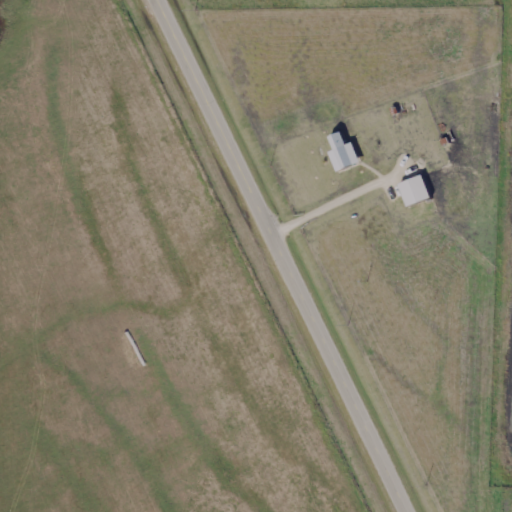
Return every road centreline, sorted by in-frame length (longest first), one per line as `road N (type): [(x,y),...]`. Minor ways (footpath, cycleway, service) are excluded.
road 1 (tertiary): [(399,511),(149,0)]
road 2 (residential): [(487,511),(494,0)]
